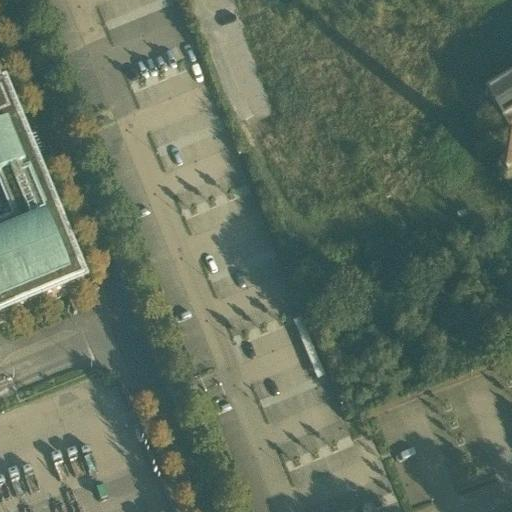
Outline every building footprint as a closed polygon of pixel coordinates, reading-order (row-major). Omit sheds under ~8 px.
[(511,81),(485,98),(501,126),(511,119),(511,81)] [(0,218),(10,228),(15,225),(18,232),(50,219),(47,212),(50,211),(49,207),(46,209),(41,198),(44,197),(43,194),(40,195),(35,184),(39,183),(37,180),(34,181),(30,170),(33,169),(32,166),(28,167),(26,160),(29,159),(24,149),(21,150),(18,143),(22,141),(20,138),(17,139),(13,129),(16,127),(15,124),(11,126),(7,115),(10,114),(9,110),(6,112),(1,101),(5,100),(3,96),(0,97),(0,218)] [(511,119),(501,126),(511,143),(511,119)] [(511,184),(511,162),(495,173),(505,189),(511,184)] [(0,239),(18,232),(15,225),(10,228),(0,218),(0,239)] [(0,324),(83,291),(53,218),(50,219),(18,232),(0,239),(0,324)]
